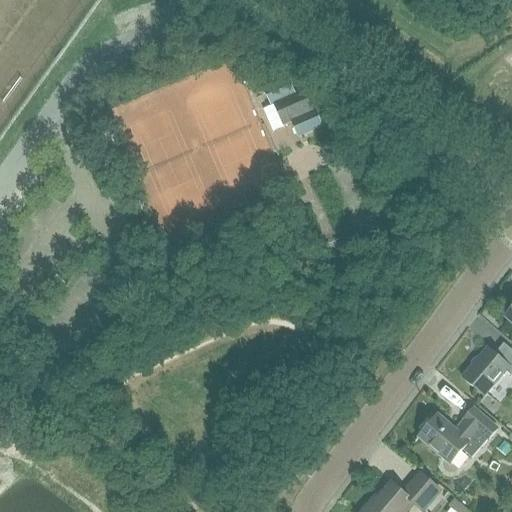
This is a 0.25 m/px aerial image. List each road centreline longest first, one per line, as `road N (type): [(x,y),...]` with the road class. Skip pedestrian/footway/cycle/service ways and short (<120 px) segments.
road 1 (residential): [(0,187),(93,64),(236,10),(511,198)]
road 2 (residential): [(311,511),(511,229)]
